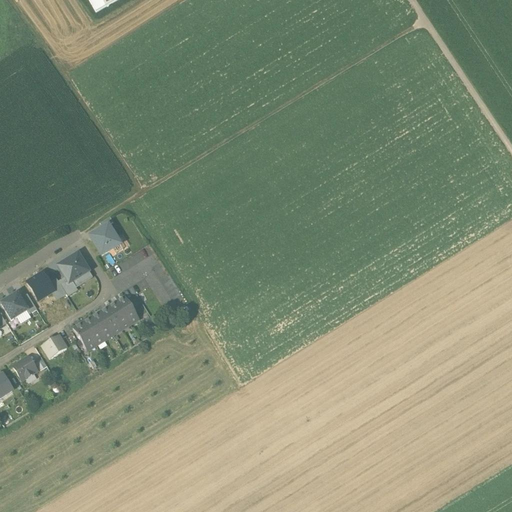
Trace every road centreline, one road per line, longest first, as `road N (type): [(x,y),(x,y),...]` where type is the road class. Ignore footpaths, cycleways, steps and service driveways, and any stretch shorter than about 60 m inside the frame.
road 1 (track): [(76,237),(424,20)]
road 2 (track): [(141,194),(8,0)]
road 3 (residential): [(0,361),(109,296),(76,237)]
road 4 (track): [(511,153),(410,0)]
